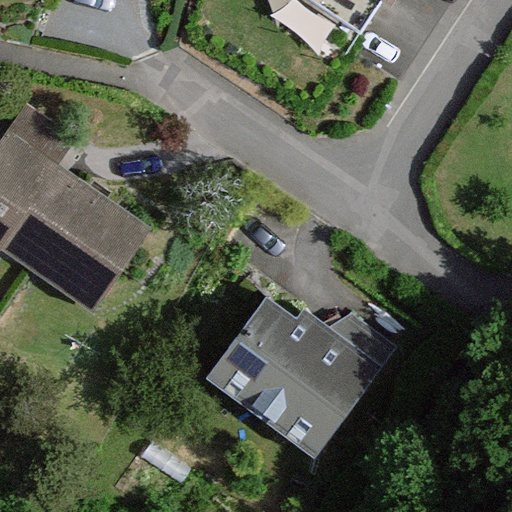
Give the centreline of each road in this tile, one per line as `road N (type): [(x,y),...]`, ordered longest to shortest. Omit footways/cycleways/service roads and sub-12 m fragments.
road 1 (residential): [(371,193),(167,70)]
road 2 (residential): [(371,193),(504,0)]
road 3 (residential): [(511,302),(450,282),(371,193)]
